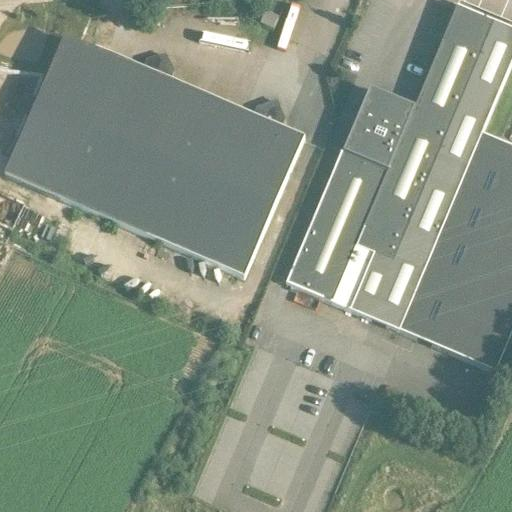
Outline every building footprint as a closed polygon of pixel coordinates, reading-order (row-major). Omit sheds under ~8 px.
[(286,289),(399,336),(496,376),(511,337),(511,152),(481,140),(511,67),(511,35),(457,12),(415,112),(370,93),(286,289)] [(278,22),(265,16),(260,26),(273,32),(278,22)] [(58,204),(119,62),(64,39),(3,180),(58,204)] [(58,204),(151,243),(212,102),(170,84),(174,75),(165,59),(147,63),(143,72),(119,62),(58,204)] [(244,283),(305,142),(280,131),(284,122),(275,106),(258,111),(254,120),(212,102),(151,243),(244,283)] [(14,236),(50,250),(61,222),(25,207),(14,236)]
